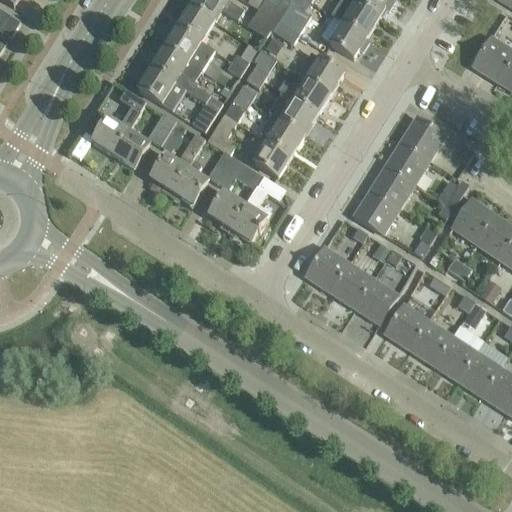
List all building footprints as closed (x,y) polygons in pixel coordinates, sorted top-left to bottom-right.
[(20,0),(0,0),(0,1),(14,10),(20,0)] [(198,0),(191,11),(215,26),(222,14),(239,25),(245,15),(220,0),(198,0)] [(343,0),(332,19),(343,26),(367,42),(380,21),(356,6),(346,0),(343,0)] [(392,0),(359,0),(356,6),(380,21),(385,13),(389,15),(397,3),(393,1),(392,0)] [(511,0),(494,0),(508,9),(511,1),(511,0)] [(266,3),(259,14),(278,26),(290,7),(283,3),(278,11),(266,3)] [(290,7),(278,26),(300,39),(311,20),(290,7)] [(178,32),(202,46),(215,26),(191,11),(178,32)] [(0,12),(0,34),(11,42),(21,26),(0,12)] [(271,35),(272,36),(278,26),(259,14),(248,31),(266,42),(271,35)] [(278,26),(272,36),(293,49),(300,39),(278,26)] [(343,26),(330,47),(354,63),(357,58),(359,60),(363,54),(368,47),(365,45),(367,42),(343,26)] [(165,52),(188,67),(202,76),(215,55),(202,46),(178,32),(165,52)] [(473,71),(498,87),(511,63),(511,53),(492,41),(473,71)] [(237,58),(232,66),(245,74),(252,64),(254,65),(261,55),(250,48),(241,61),(237,58)] [(186,94),(206,107),(219,115),(223,108),(198,91),(199,90),(181,79),(188,67),(165,52),(152,73),(186,94)] [(306,67),(299,78),(308,83),(307,84),(331,99),(344,78),(327,67),(321,63),(312,58),(306,67)] [(511,63),(498,87),(511,95),(511,63)] [(245,74),(232,66),(227,73),(240,82),(245,74)] [(256,70),(251,78),(264,86),(269,79),(256,70)] [(173,115),(186,94),(152,73),(139,94),(173,115)] [(264,86),(251,78),(247,85),(259,93),(264,86)] [(285,86),(279,95),(318,120),(331,99),(307,84),(300,96),(285,86)] [(243,89),(238,98),(251,106),(257,97),(243,89)] [(225,90),(221,97),(228,101),(232,95),(225,90)] [(132,112),(140,117),(146,107),(126,94),(120,104),(132,112)] [(282,97),(269,118),(304,140),(318,120),(279,95),(282,97)] [(251,106),(238,98),(233,105),(247,114),(251,106)] [(219,115),(206,107),(193,128),(205,136),(219,115)] [(234,107),(226,119),(237,127),(245,115),(234,107)] [(108,122),(93,146),(114,159),(129,136),(141,118),(140,117),(132,112),(121,130),(108,122)] [(148,143),(160,150),(176,126),(164,118),(148,143)] [(272,120),(259,140),(291,161),(304,140),(269,118),(272,120)] [(226,156),(226,157),(230,159),(237,148),(228,142),(237,127),(226,119),(210,145),(226,156)] [(416,121),(401,146),(431,165),(446,140),(416,121)] [(176,126),(160,150),(172,157),(187,133),(176,126)] [(129,136),(114,159),(135,173),(150,149),(129,136)] [(173,196),(188,172),(206,144),(196,139),(179,166),(167,159),(151,183),(173,196)] [(291,161),(259,140),(249,157),(257,162),(255,167),(278,182),(291,161)] [(401,146),(385,171),(415,190),(431,165),(401,146)] [(466,153),(460,163),(467,168),(474,158),(466,153)] [(210,181),(219,187),(235,163),(230,160),(230,159),(226,157),(210,181)] [(238,182),(256,193),(264,181),(235,163),(219,187),(231,194),(238,182)] [(385,171),(370,195),(400,214),(415,190),(385,171)] [(188,172),(173,196),(193,210),(209,185),(188,172)] [(246,209),(231,233),(252,247),(258,237),(259,238),(262,234),(260,233),(270,218),(258,210),(266,197),(278,205),(285,195),(264,181),(256,193),(257,194),(247,209),(246,209)] [(461,183),(456,191),(464,196),(469,188),(461,183)] [(210,220),(231,233),(246,209),(225,195),(210,220)] [(400,214),(370,195),(354,220),(384,239),(400,214)] [(453,233),(476,249),(496,219),(472,203),(453,233)] [(445,209),(439,218),(446,223),(452,213),(445,209)] [(476,249),(500,265),(511,248),(511,230),(496,219),(476,249)] [(427,232),(420,242),(429,248),(431,245),(435,239),(436,238),(427,232)] [(359,233),(354,241),(363,247),(368,239),(359,233)] [(381,247),(373,260),(384,268),(393,254),(381,247)] [(511,248),(500,265),(511,272),(511,248)] [(306,281),(331,297),(350,267),(325,251),(306,281)] [(437,265),(456,279),(463,268),(449,258),(447,261),(442,258),(437,265)] [(405,263),(398,274),(409,281),(416,269),(405,263)] [(331,297),(355,313),(374,283),(350,267),(331,297)] [(463,268),(456,279),(464,286),(472,275),(463,268)] [(424,281),(418,289),(429,296),(434,287),(424,281)] [(374,283),(355,313),(380,329),(399,299),(374,283)] [(465,301),(459,310),(469,316),(475,307),(465,301)] [(468,319),(464,326),(474,333),(483,320),(486,314),(475,307),(469,316),(468,319)] [(385,338),(410,354),(429,324),(404,309),(385,338)] [(410,354),(434,370),(453,340),(429,324),(410,354)] [(434,370),(458,386),(478,356),(453,340),(434,370)] [(458,386),(483,402),(502,372),(478,356),(458,386)] [(483,402),(507,417),(511,409),(511,378),(502,372),(483,402)]
